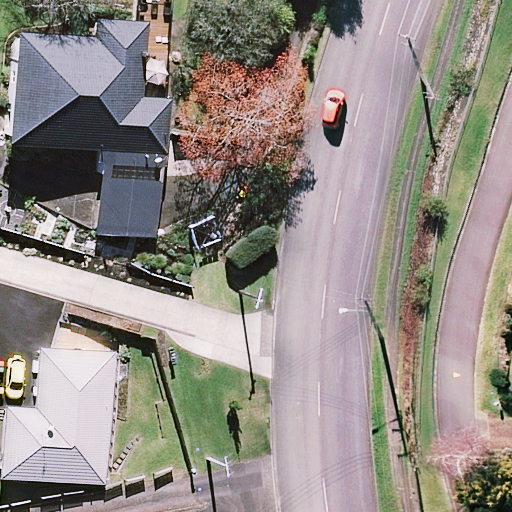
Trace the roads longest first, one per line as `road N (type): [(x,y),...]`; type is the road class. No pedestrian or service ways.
road 1 (tertiary): [(329,511),(317,398),(334,210),(389,0)]
road 2 (unknown): [(324,298),(149,279),(0,244)]
